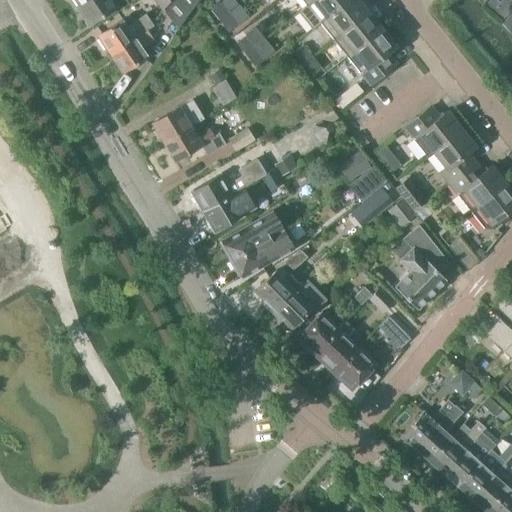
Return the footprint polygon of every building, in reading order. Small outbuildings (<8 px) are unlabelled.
[(86,0),(78,6),(90,24),(116,7),(110,0),(86,0)] [(162,9),(168,0),(153,0),(161,10),(162,9)] [(168,0),(162,9),(178,27),(198,0),(168,0)] [(298,11),(311,28),(319,22),(320,22),(347,0),(313,0),(306,6),(306,5),(298,11)] [(358,0),(347,0),(320,22),(320,23),(333,39),(368,12),(372,8),(366,0),(364,0),(361,3),(358,0)] [(498,0),(495,0),(489,8),(501,18),(509,8),(498,0)] [(219,20),(228,12),(219,1),(210,9),(219,20)] [(228,12),(219,20),(228,32),(238,25),(228,12)] [(368,12),(333,39),(346,56),(381,29),(368,12)] [(511,14),(511,13),(502,24),(506,29),(511,21),(511,14)] [(111,54),(146,31),(153,26),(146,15),(127,27),(123,19),(98,36),(111,54)] [(381,29),(346,56),(369,84),(396,63),(387,52),(395,46),(381,29)] [(146,31),(111,54),(123,73),(147,57),(141,47),(152,41),(146,31)] [(245,54),(254,47),(246,35),(236,43),(245,54)] [(303,64),(312,56),(303,45),(293,52),(303,64)] [(254,47),(245,54),(254,66),(264,59),(254,47)] [(312,56),(303,64),(312,75),(322,68),(312,56)] [(215,86),(224,102),(235,96),(225,80),(215,86)] [(349,90),(337,100),(342,106),(354,97),(349,90)] [(193,99),(153,123),(164,142),(190,125),(203,117),(193,99)] [(427,157),(433,152),(432,151),(463,127),(455,116),(452,118),(447,111),(439,117),(431,107),(404,128),(427,157)] [(190,125),(164,142),(175,161),(202,145),(208,154),(225,144),(219,133),(214,136),(210,128),(197,136),(192,129),(190,125)] [(247,127),(228,138),(235,151),(255,140),(247,127)] [(448,184),(475,162),(467,153),(475,146),(469,139),(472,137),(463,127),(432,151),(433,152),(445,168),(439,173),(448,184)] [(362,149),(338,163),(348,180),(372,166),(362,149)] [(292,155),(275,165),(282,177),(299,168),(292,155)] [(191,191),(204,211),(242,188),(243,188),(247,185),(261,176),(261,177),(265,174),(264,173),(255,159),(237,170),(240,176),(226,185),(220,174),(191,191)] [(475,162),(448,184),(469,211),(476,206),(507,181),(499,171),(496,173),(491,166),(483,172),(475,162)] [(272,168),(264,173),(265,174),(261,177),(270,190),(281,183),(272,168)] [(425,202),(407,179),(396,187),(414,210),(425,202)] [(386,180),(379,186),(392,202),(399,196),(386,180)] [(511,187),(507,181),(476,206),(469,211),(484,229),(490,224),(495,229),(509,218),(504,213),(511,206),(511,187)] [(242,188),(204,211),(216,232),(223,227),(244,214),(255,208),(248,198),(243,188),(242,188)] [(415,214),(402,198),(388,210),(401,225),(415,214)] [(0,203),(0,233),(15,221),(0,203)] [(223,240),(222,241),(223,243),(227,251),(225,252),(230,260),(284,230),(274,212),(259,220),(223,240)] [(394,287),(416,309),(446,279),(432,266),(443,256),(418,225),(403,238),(412,248),(400,260),(411,270),(394,287)] [(284,230),(230,260),(235,269),(237,268),(243,278),(294,249),(284,230)] [(467,270),(479,261),(459,237),(447,246),(467,270)] [(303,251),(285,263),(295,272),(310,258),(303,251)] [(270,311),(298,283),(282,266),(255,291),(264,301),(263,304),(270,311)] [(293,288),(270,311),(280,322),(284,321),(294,332),(323,304),(303,283),(296,291),(293,288)] [(361,304),(371,294),(363,287),(353,297),(361,304)] [(368,299),(383,313),(393,303),(379,288),(368,299)] [(511,302),(503,294),(493,304),(511,322),(511,302)] [(315,353),(337,329),(320,313),(297,337),(300,339),(298,341),(305,347),(307,346),(315,353)] [(378,326),(400,349),(409,339),(388,317),(378,326)] [(503,350),(511,339),(511,332),(499,320),(486,334),(503,350)] [(336,373),(358,349),(347,337),(354,330),(345,321),(337,329),(315,353),(336,373)] [(511,339),(503,350),(511,357),(511,339)] [(358,349),(336,373),(343,379),(341,381),(348,388),(350,386),(352,389),(375,364),(358,349)] [(473,382),(461,371),(454,378),(455,387),(462,394),(473,382)] [(474,383),(468,390),(466,392),(473,399),(481,390),(474,383)] [(401,435),(415,448),(453,406),(454,405),(447,399),(430,419),(422,412),(401,435)] [(494,402),(487,409),(492,414),(499,407),(494,402)] [(448,412),(415,448),(428,460),(450,436),(443,430),(461,411),(454,405),(448,412)] [(501,408),(494,416),(499,422),(507,414),(501,408)] [(450,436),(428,460),(443,474),(477,436),(485,427),(477,420),(469,429),(462,422),(450,436)] [(477,436),(443,474),(456,486),(478,462),(490,447),(477,436)] [(456,486),(470,498),(511,451),(511,445),(509,443),(498,455),(490,447),(478,462),(456,486)] [(484,511),(511,479),(511,469),(509,468),(511,464),(511,451),(470,498),(484,511)] [(511,479),(484,511),(485,511),(507,511),(511,507),(511,479)]
